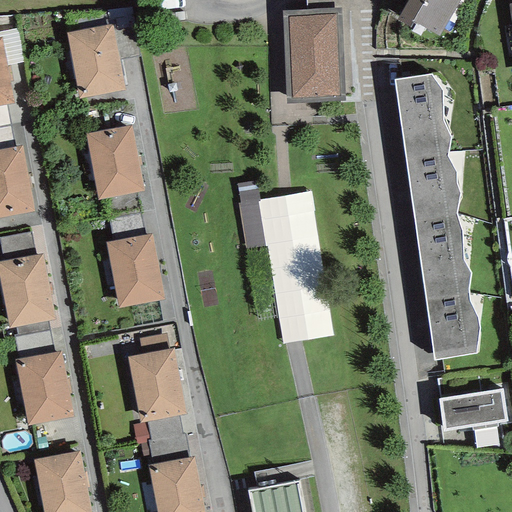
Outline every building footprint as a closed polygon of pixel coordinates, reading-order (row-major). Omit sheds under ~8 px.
[(455,0),(405,0),(402,7),(439,28),(455,0)] [(333,17),(285,20),(291,102),(339,99),(333,17)] [(111,34),(65,43),(78,109),(124,99),(111,34)] [(0,63),(0,112),(8,111),(0,63)] [(443,77),(391,85),(433,362),(486,354),(443,77)] [(132,134),(88,141),(99,210),(143,203),(132,134)] [(22,153),(0,157),(0,225),(35,218),(22,153)] [(314,182),(262,192),(290,339),(342,329),(314,182)] [(151,238),(104,248),(118,313),(165,303),(151,238)] [(42,264),(0,271),(0,291),(8,337),(54,328),(42,264)] [(170,356),(125,364),(136,428),(182,420),(170,356)] [(59,360),(15,367),(26,433),(70,425),(59,360)] [(511,392),(509,374),(440,384),(446,420),(511,410),(511,392)] [(88,511),(79,458),(34,466),(41,511),(88,511)] [(198,511),(190,461),(146,469),(153,511),(198,511)] [(307,511),(300,471),(253,480),(259,511),(307,511)]
